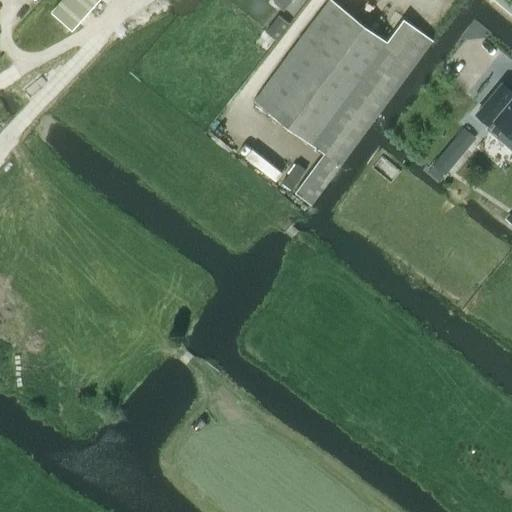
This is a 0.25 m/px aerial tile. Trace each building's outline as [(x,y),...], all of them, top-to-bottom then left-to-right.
[(60,0),(50,11),(72,31),(99,0),(60,0)] [(329,0),(255,101),(323,152),(294,192),(295,193),(308,204),(309,204),(327,179),(339,164),(414,61),(427,44),(431,39),(403,18),(387,41),(331,0),(329,0)] [(274,0),(273,2),(283,10),(291,0),(274,0)] [(511,132),(511,93),(501,84),(477,113),(490,124),(495,118),(511,132)] [(463,127),(429,169),(427,170),(441,181),(477,138),(463,127)]
